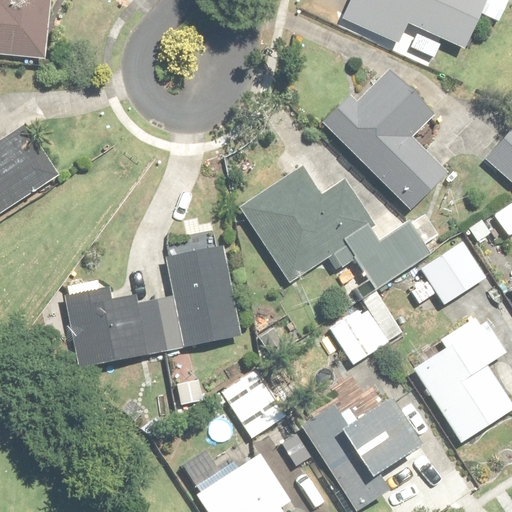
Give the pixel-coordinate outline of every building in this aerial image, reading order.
[(62,0),(0,0),(0,60),(42,64),(48,2),(62,4),(62,0)] [(404,31),(416,35),(409,51),(433,61),(439,45),(464,55),(479,18),(496,25),(505,4),(495,0),(370,0),(367,7),(352,1),(343,25),(397,46),(404,31)] [(511,76),(505,74),(498,89),(511,95),(511,76)] [(431,121),(386,76),(358,104),(352,98),(322,128),(408,215),(445,179),(409,142),(431,121)] [(0,218),(55,181),(23,133),(0,147),(0,218)] [(511,139),(487,158),(511,191),(511,139)] [(319,202),(300,172),(238,213),(288,289),(328,262),(336,274),(353,264),(373,295),(427,260),(407,230),(383,245),(344,186),(319,202)] [(511,237),(511,206),(492,219),(507,241),(511,237)] [(238,341),(218,238),(165,248),(176,301),(135,308),(134,302),(108,307),(106,294),(65,302),(78,372),(238,341)] [(484,283),(460,246),(419,272),(443,309),(484,283)] [(401,338),(377,301),(328,332),(352,369),(401,338)] [(502,358),(477,320),(439,344),(445,353),(412,374),(460,447),(511,414),(484,370),(502,358)] [(284,421),(253,373),(219,395),(251,443),(284,421)] [(206,403),(199,382),(178,389),(184,410),(206,403)] [(418,451),(388,404),(354,426),(339,404),(299,430),(351,511),(360,511),(386,495),(384,491),(412,473),(404,461),(418,451)] [(287,504),(258,459),(196,500),(203,511),(277,511),(276,511),(287,504)]
